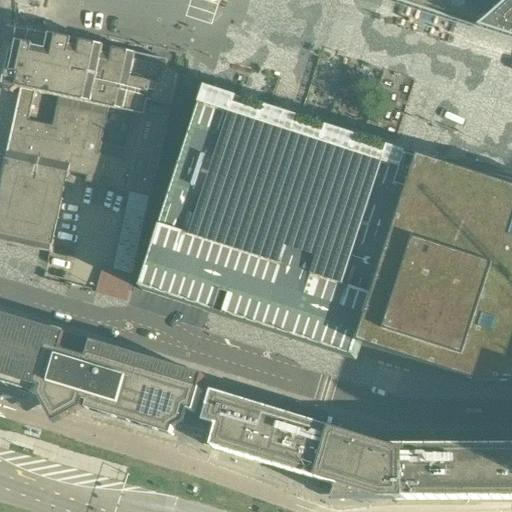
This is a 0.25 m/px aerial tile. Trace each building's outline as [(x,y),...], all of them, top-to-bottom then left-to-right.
[(511,0),(381,0),(511,42),(511,0)] [(150,197),(177,76),(174,71),(165,69),(167,62),(50,36),(47,49),(17,43),(15,53),(11,52),(3,86),(6,90),(6,92),(13,94),(13,92),(17,89),(21,90),(0,184),(0,242),(51,253),(70,167),(88,171),(85,183),(150,197)] [(207,91),(142,292),(182,305),(357,362),(360,347),(481,386),(511,386),(511,175),(487,167),(421,160),(207,91)] [(133,277),(102,269),(95,294),(127,303),(133,277)] [(0,385),(36,396),(38,389),(42,390),(40,397),(55,426),(83,411),(85,404),(90,405),(88,412),(174,438),(176,431),(186,425),(190,413),(195,414),(203,390),(206,379),(94,345),(93,347),(80,344),(67,340),(68,337),(0,316),(0,385)] [(354,437),(214,394),(205,424),(211,426),(219,429),(212,449),(334,486),(330,501),(511,501),(511,432),(383,432),(379,445),(354,437)]
